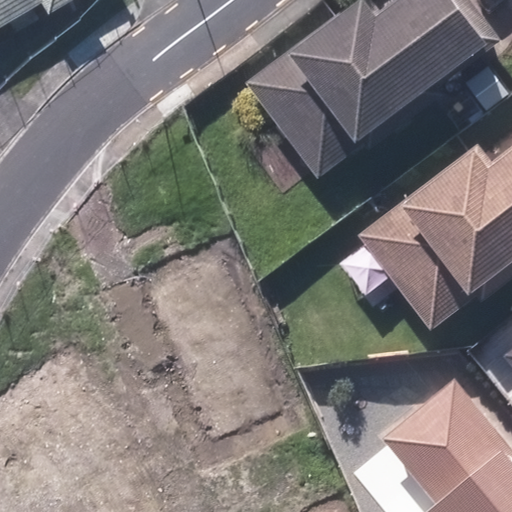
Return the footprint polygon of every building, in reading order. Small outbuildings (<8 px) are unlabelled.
[(0,0),(0,30),(50,2),(57,14),(81,0),(0,0)] [(385,0),(355,0),(249,78),(321,175),(506,40),(476,0),(397,0),(390,5),(385,0)] [(489,138),(365,233),(436,327),(511,268),(511,138),(497,149),(489,138)] [(228,224),(95,283),(140,385),(179,367),(216,449),(309,407),(228,224)] [(0,473),(4,471),(23,511),(162,511),(86,355),(0,396),(0,473)] [(511,511),(511,432),(460,372),(386,435),(441,499),(425,511),(511,511)] [(368,511),(363,498),(327,511),(368,511)]
